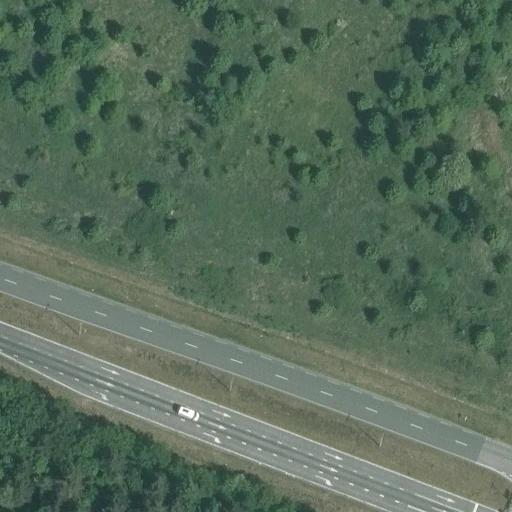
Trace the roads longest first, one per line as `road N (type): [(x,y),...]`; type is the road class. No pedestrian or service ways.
road 1 (primary): [(511,466),(0,273)]
road 2 (primary): [(0,334),(461,511)]
